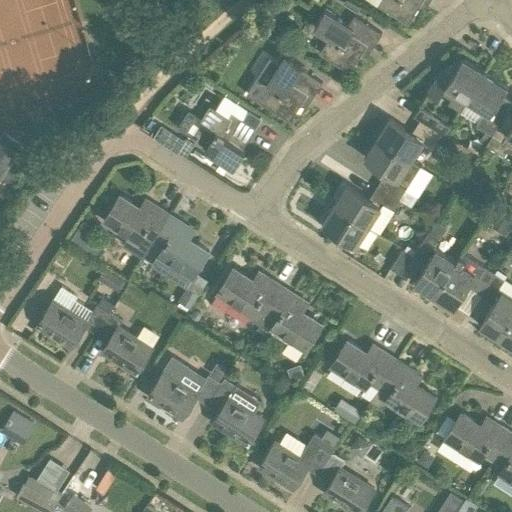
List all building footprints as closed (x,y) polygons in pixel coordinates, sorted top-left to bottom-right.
[(362,7),(351,0),(345,0),(343,3),(358,12),(362,7)] [(373,0),(408,23),(422,0),(430,0),(373,0)] [(382,32),(354,15),(348,24),(325,9),(314,26),(330,36),(320,52),(350,71),(367,45),(372,48),(382,32)] [(253,25),(239,36),(247,46),(261,35),(253,25)] [(323,82),(301,68),(303,65),(286,54),(281,62),(263,51),(238,88),(290,121),(307,94),(312,98),(323,82)] [(485,72),(463,58),(454,72),(444,66),(428,92),(438,99),(446,85),(468,99),(485,72)] [(507,109),(507,110),(511,102),(511,101),(502,96),(508,86),(485,72),(468,99),(485,110),(478,121),(476,123),(487,130),(492,133),(507,109)] [(443,132),(444,133),(451,123),(421,103),(414,114),(421,118),(443,132)] [(178,127),(191,135),(207,146),(205,148),(235,167),(246,150),(236,144),(240,139),(246,143),(262,119),(250,111),(245,120),(232,112),(229,117),(210,105),(202,117),(189,110),(178,127)] [(511,112),(507,110),(507,109),(492,133),(493,133),(487,142),(486,143),(504,155),(511,145),(511,112)] [(436,143),(443,132),(421,118),(412,132),(389,118),(377,137),(412,160),(426,137),(436,143)] [(33,152),(22,145),(23,142),(5,130),(0,138),(0,202),(5,195),(33,152)] [(481,139),(487,142),(493,133),(492,133),(487,130),(481,139)] [(421,165),(412,160),(377,137),(365,157),(387,171),(378,185),(400,199),(421,165)] [(384,203),(394,209),(400,199),(378,185),(370,198),(347,184),(335,204),(369,226),(384,203)] [(462,188),(457,196),(465,202),(470,194),(462,188)] [(170,213),(146,198),(140,207),(120,194),(104,219),(129,235),(123,244),(143,256),(152,242),(170,213)] [(369,226),(335,204),(322,223),(357,245),(369,226)] [(511,228),(511,217),(504,212),(494,226),(508,235),(511,228)] [(189,238),(194,229),(170,213),(152,242),(162,248),(158,254),(193,277),(209,251),(189,238)] [(85,220),(73,239),(83,245),(95,227),(85,220)] [(456,260),(434,247),(447,227),(436,220),(429,231),(415,252),(429,261),(415,282),(435,295),(457,261),(456,260)] [(414,254),(403,248),(391,267),(401,274),(414,254)] [(457,261),(435,295),(454,307),(456,303),(468,285),(481,294),(495,273),(463,252),(461,255),(460,255),(456,260),(457,261)] [(126,279),(105,266),(98,277),(119,290),(126,279)] [(283,286),(259,271),(254,279),(233,266),(217,292),(252,314),(249,318),(259,324),(283,286)] [(511,316),(511,297),(499,289),(505,279),(495,273),(481,294),(494,302),(480,324),(499,337),(511,316)] [(200,292),(189,285),(179,300),(190,308),(200,292)] [(283,286),(259,324),(269,330),(271,326),(306,349),(323,323),(302,310),(308,301),(283,286)] [(84,326),(96,333),(111,310),(98,302),(86,320),(53,299),(37,324),(71,346),(84,326)] [(196,319),(200,318),(202,315),(201,311),(197,309),(194,310),(192,313),(193,317),(196,319)] [(153,346),(118,325),(123,317),(111,310),(96,333),(108,341),(102,350),(136,372),(153,346)] [(511,316),(499,337),(511,344),(511,316)] [(398,359),(373,343),(368,351),(348,338),(331,364),(367,387),(370,382),(379,388),(398,359)] [(398,359),(379,388),(390,394),(386,400),(420,421),(437,396),(416,383),(422,374),(398,359)] [(222,381),(225,377),(229,370),(217,362),(210,374),(222,381)] [(301,363),(288,368),(292,380),(305,376),(301,363)] [(196,396),(208,404),(222,381),(210,374),(208,372),(197,390),(164,369),(148,395),(182,417),(196,396)] [(247,443),(264,418),(255,412),(262,400),(225,377),(222,381),(208,404),(219,411),(213,421),(247,443)] [(356,422),(363,411),(352,404),(345,415),(356,422)] [(36,423),(14,409),(1,430),(23,443),(36,423)] [(511,431),(487,416),(481,424),(461,411),(445,436),(480,459),(484,453),(493,459),(511,431)] [(365,413),(357,425),(365,430),(373,418),(365,413)] [(511,431),(493,459),(503,465),(499,471),(511,479),(511,431)] [(333,452),(332,451),(336,445),(315,432),(300,456),(275,440),(259,466),(293,488),(307,466),(319,474),(333,452)] [(424,449),(417,460),(427,467),(434,456),(424,449)] [(333,452),(319,474),(330,482),(324,492),(355,511),(359,511),(375,488),(341,467),(346,460),(333,452)] [(45,493),(24,482),(18,495),(50,511),(61,491),(58,489),(71,470),(73,466),(52,455),(37,480),(49,486),(45,493)] [(454,511),(463,499),(451,492),(443,505),(453,511),(454,511)] [(87,511),(92,506),(76,494),(66,508),(71,511),(87,511)] [(403,511),(408,505),(392,495),(382,510),(384,511),(403,511)]
